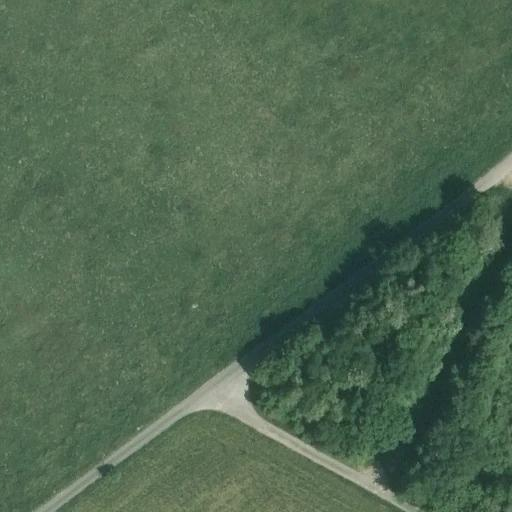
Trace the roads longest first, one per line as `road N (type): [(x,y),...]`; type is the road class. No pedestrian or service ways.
road 1 (track): [(48,511),(511,159)]
road 2 (track): [(511,192),(386,492)]
